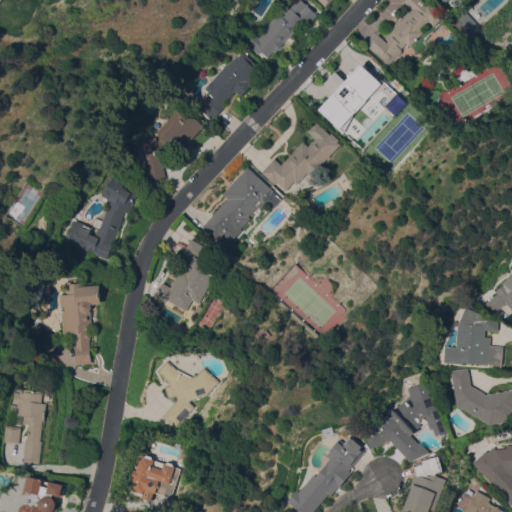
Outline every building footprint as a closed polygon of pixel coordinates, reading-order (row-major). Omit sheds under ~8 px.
[(274,52),(272,51),(266,57),(255,47),(254,48),(247,41),(253,34),(258,38),(266,29),(264,28),(275,16),(277,18),(280,15),(281,16),(297,0),(301,0),(317,14),(307,25),(303,21),(274,52)] [(399,18),(400,19),(410,8),(402,1),(403,0),(421,0),(425,3),(427,2),(442,16),(433,26),(428,22),(421,29),(423,31),(409,46),(405,43),(400,49),(401,51),(395,57),(394,56),(388,64),(364,42),(373,32),(374,33),(378,28),(384,34),(399,18)] [(479,27),(466,38),(458,29),(458,30),(452,23),(466,12),(479,27)] [(225,64),(226,65),(235,55),(236,57),(242,50),(261,67),(248,81),(251,84),(240,96),(234,90),(221,104),(224,107),(212,119),(201,109),(212,96),(203,88),(225,64)] [(343,64),(344,65),(349,60),(350,61),(359,52),(377,69),(367,79),(369,81),(349,102),(345,98),(339,104),(333,98),(322,110),(310,99),(343,64)] [(180,104),(203,125),(188,141),(191,143),(181,154),(175,148),(167,150),(168,155),(165,156),(166,159),(161,160),(165,176),(148,180),(144,164),(146,158),(144,149),(142,150),(139,135),(152,132),(153,135),(155,135),(156,139),(159,139),(158,135),(155,132),(180,104)] [(303,141),(308,145),(315,138),(307,130),(316,121),(330,134),(331,132),(341,141),(322,162),(327,167),(315,180),(307,172),(296,183),(293,181),(285,190),(276,181),(274,183),(261,171),(274,157),(281,164),(303,141)] [(228,198),(222,193),(247,166),(273,190),(273,191),(281,198),(270,210),(261,201),(248,215),(250,217),(240,228),(241,230),(229,243),(219,234),(215,239),(202,226),(228,198)] [(91,252),(92,251),(85,249),(65,242),(73,219),(92,227),(89,233),(95,235),(98,227),(99,227),(108,204),(106,203),(108,199),(100,194),(114,173),(125,180),(123,185),(126,187),(127,186),(131,187),(130,189),(137,192),(129,212),(125,210),(112,242),(113,242),(111,248),(112,249),(111,253),(109,253),(107,258),(91,252)] [(185,311),(166,299),(164,301),(153,295),(162,281),(169,286),(182,265),(185,267),(191,258),(181,252),(191,237),(205,246),(198,257),(218,270),(198,303),(192,299),(185,311)] [(511,302),(498,312),(490,302),(502,293),(500,290),(508,284),(506,282),(511,278),(511,277),(511,276),(511,302)] [(101,303),(91,304),(92,322),(89,323),(90,338),(91,363),(76,364),(74,339),(73,332),(59,333),(59,323),(54,323),(53,311),(61,310),(60,294),(67,294),(66,281),(71,280),(71,282),(83,281),(83,285),(100,284),(101,303)] [(202,307),(197,315),(192,312),(197,304),(202,307)] [(470,306),(494,316),(494,318),(497,320),(503,320),(502,330),(490,329),(490,336),(495,336),(495,344),(508,345),(507,364),(492,363),(467,361),(467,363),(449,362),(450,346),(461,346),(463,322),(464,322),(470,306)] [(41,317),(43,321),(41,325),(38,326),(34,325),(33,322),(33,318),(37,316),(41,317)] [(158,370),(167,360),(176,368),(191,376),(196,375),(203,366),(219,381),(206,395),(191,399),(189,401),(194,406),(174,427),(162,415),(177,399),(176,395),(168,398),(165,386),(169,384),(168,380),(158,370)] [(511,390),(511,420),(495,424),(462,404),(456,371),(473,368),(476,384),(491,394),(511,390)] [(396,439),(377,447),(367,426),(381,420),(384,424),(396,413),(394,411),(408,398),(409,399),(415,394),(413,388),(435,380),(438,391),(439,391),(441,396),(441,397),(453,432),(446,434),(445,433),(440,435),(438,427),(435,428),(431,415),(425,412),(420,417),(426,425),(419,431),(421,434),(418,437),(424,443),(426,441),(435,451),(415,461),(396,439)] [(23,461),(24,451),(22,450),(23,444),(25,444),(26,438),(27,438),(29,424),(23,423),(24,415),(20,415),(19,416),(23,416),(22,425),(6,422),(8,413),(8,414),(10,404),(17,405),(17,403),(13,403),(15,391),(20,392),(20,387),(43,391),(42,402),(47,403),(44,420),(43,420),(40,440),(42,440),(39,463),(23,461)] [(21,427),(19,443),(3,441),(5,425),(21,427)] [(318,511),(308,511),(298,503),(294,500),(303,489),(305,491),(320,474),(322,476),(333,463),(332,463),(336,458),(332,455),(346,438),(350,442),(355,436),(358,438),(368,445),(366,447),(370,451),(355,469),(357,471),(345,487),(344,486),(336,495),(334,493),(318,511)] [(511,500),(478,462),(491,450),(492,451),(498,446),(511,444),(511,500)] [(173,497),(155,491),(152,499),(130,492),(135,477),(133,477),(135,469),(137,470),(138,467),(136,466),(140,454),(145,456),(147,455),(147,454),(153,456),(153,457),(154,458),(167,463),(168,462),(168,461),(174,463),(174,464),(175,466),(182,468),(173,497)] [(440,509),(435,508),(433,511),(410,511),(408,511),(416,489),(415,488),(420,474),(422,475),(418,464),(428,461),(428,460),(443,455),(448,470),(441,472),(440,475),(451,478),(440,509)] [(19,511),(19,508),(20,506),(21,505),(22,504),(24,504),(25,503),(27,503),(29,495),(23,493),(27,476),(29,476),(29,475),(43,479),(42,480),(49,481),(49,480),(65,484),(62,496),(57,495),(55,503),(56,505),(55,508),(53,510),(51,511),(19,511)] [(470,511),(469,511),(478,496),(482,489),(495,497),(493,501),(509,511),(509,510),(511,511),(470,511)]
